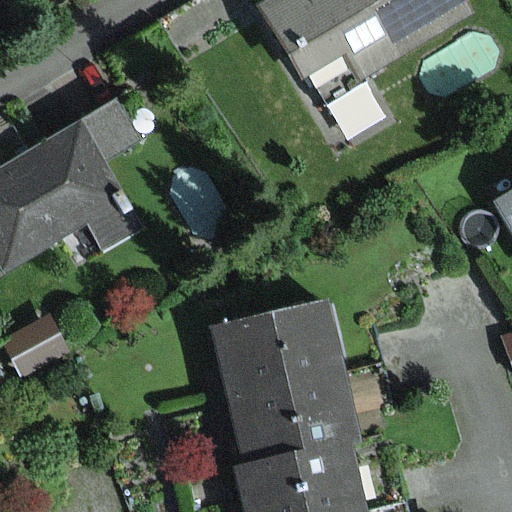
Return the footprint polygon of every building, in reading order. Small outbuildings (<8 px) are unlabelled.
[(246,0),(300,100),(451,21),(439,0),(246,0)] [(0,166),(0,248),(8,263),(110,203),(65,128),(0,166)] [(511,245),(511,183),(483,202),(511,245)] [(229,405),(333,379),(315,308),(211,334),(229,405)] [(350,448),(333,379),(229,405),(246,474),(338,451),(350,448)] [(234,477),(243,511),(353,511),(338,451),(246,474),(234,477)]
